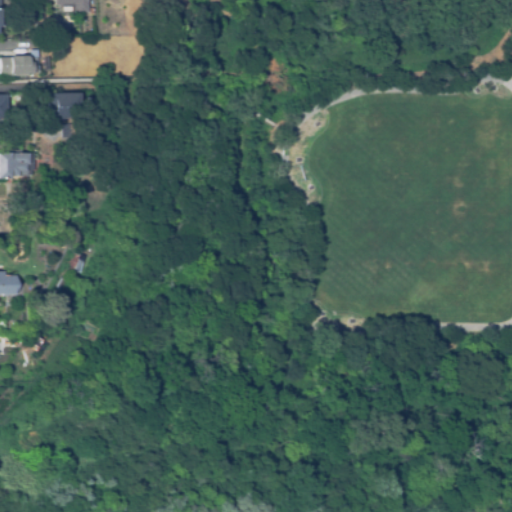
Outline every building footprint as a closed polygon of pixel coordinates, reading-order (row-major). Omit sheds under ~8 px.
[(86,0),(87,13),(73,13),(72,5),(54,6),(53,0),(86,0)] [(19,56),(22,56),(22,57),(24,57),(24,62),(27,62),(27,66),(28,74),(23,74),(23,76),(0,77),(0,57),(6,57),(6,56),(10,56),(19,56)] [(66,93),(71,93),(73,93),(73,95),(73,99),(73,105),(74,113),(74,118),(72,118),(68,118),(63,118),(56,118),(52,119),(42,119),(42,109),(42,98),(42,97),(42,94),(45,94),(52,94),(57,94),(61,93),(66,93)] [(56,138),(55,124),(70,124),(70,134),(91,134),(91,149),(68,150),(67,138),(56,138)] [(0,152),(22,153),(28,154),(28,170),(22,170),(21,176),(3,176),(3,179),(0,179),(0,152)] [(83,256),(79,273),(64,269),(69,252),(83,256)] [(10,294),(0,294),(0,275),(10,275),(10,294)] [(62,280),(55,291),(51,288),(58,277),(62,280)]
